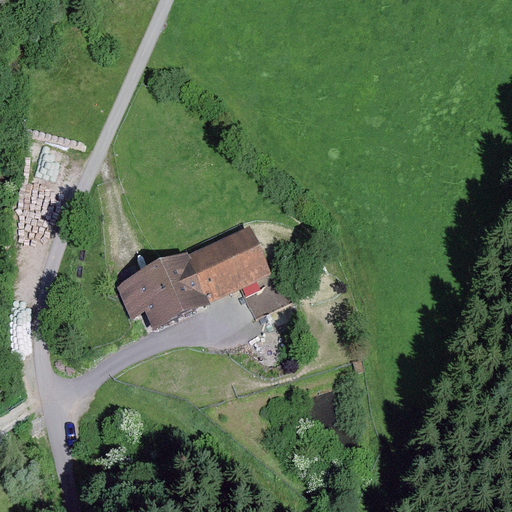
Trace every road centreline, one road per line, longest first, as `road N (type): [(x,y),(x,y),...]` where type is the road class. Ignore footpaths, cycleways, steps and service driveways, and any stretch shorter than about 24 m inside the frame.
road 1 (track): [(169,0),(43,283),(48,397)]
road 2 (track): [(48,397),(251,306)]
